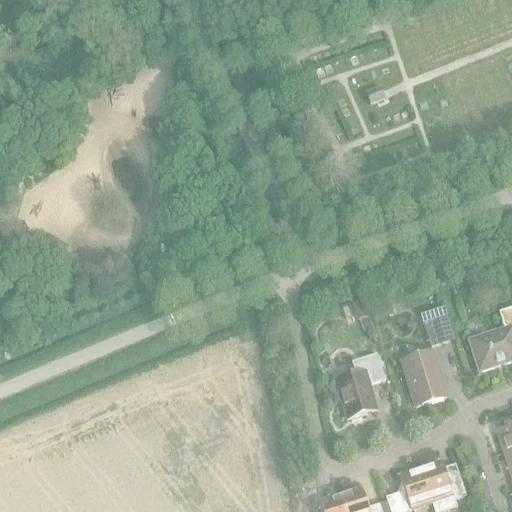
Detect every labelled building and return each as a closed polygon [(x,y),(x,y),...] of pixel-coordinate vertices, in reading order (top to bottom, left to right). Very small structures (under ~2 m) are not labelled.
[(365,94),(369,107),(385,101),(380,88),(365,94)] [(468,343),(479,374),(511,363),(511,309),(498,314),(504,331),(468,343)] [(422,325),(430,349),(454,341),(447,317),(422,325)] [(401,364),(415,409),(446,399),(432,354),(401,364)] [(334,384),(346,422),(377,413),(369,388),(384,383),(376,356),(351,364),(355,377),(334,384)] [(502,456),(511,453),(511,428),(495,434),(502,456)] [(509,478),(511,477),(511,453),(502,456),(509,478)] [(420,471),(431,506),(433,511),(450,511),(456,510),(454,503),(465,499),(458,476),(446,480),(441,464),(420,471)] [(413,511),(431,506),(420,471),(398,478),(404,494),(385,500),(389,511),(413,511)] [(340,497),(344,511),(380,511),(379,507),(367,511),(361,490),(340,497)] [(344,511),(340,497),(319,504),(321,511),(344,511)]
